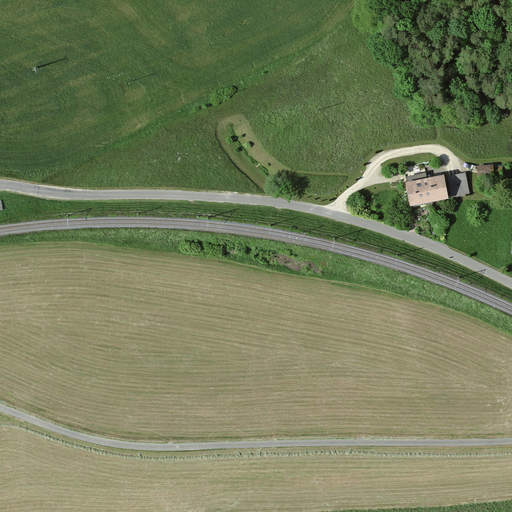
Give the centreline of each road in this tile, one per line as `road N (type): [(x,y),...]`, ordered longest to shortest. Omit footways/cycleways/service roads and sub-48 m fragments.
road 1 (unclassified): [(0,183),(311,208),(396,232),(511,282)]
road 2 (unclassified): [(0,407),(135,446),(511,440)]
